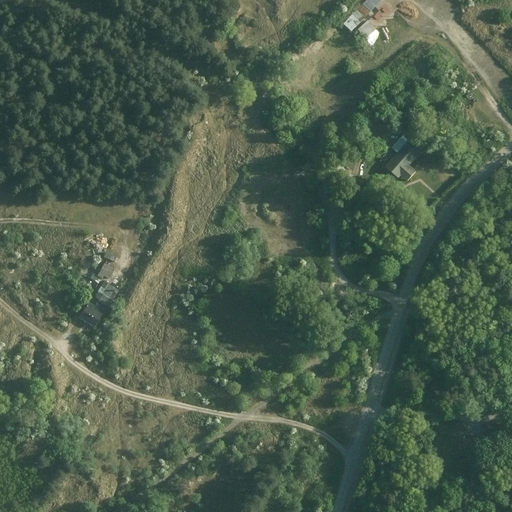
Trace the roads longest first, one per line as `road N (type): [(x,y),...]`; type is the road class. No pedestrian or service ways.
road 1 (unknown): [(511,301),(480,322),(418,340),(375,415)]
road 2 (track): [(365,416),(511,419)]
